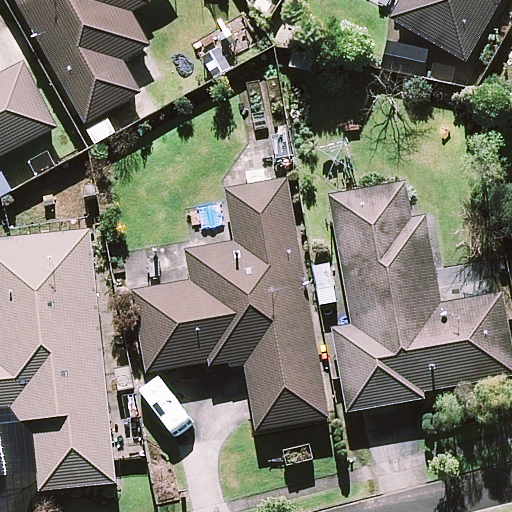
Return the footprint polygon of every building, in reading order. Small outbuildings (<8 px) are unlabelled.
[(16,0),(86,123),(112,108),(124,129),(152,113),(122,59),(149,44),(130,9),(146,0),(16,0)] [(401,0),(391,19),(466,61),(500,0),(401,0)] [(0,156),(56,129),(23,64),(0,75),(0,156)] [(327,417),(287,179),(226,189),(235,241),(188,249),(193,280),(135,290),(149,371),(245,355),(257,428),(327,417)] [(410,220),(404,185),(328,198),(350,320),(331,323),(347,411),(424,397),(423,390),(511,373),(511,354),(501,291),(441,302),(426,217),(410,220)] [(511,193),(496,199),(504,227),(511,224),(511,193)] [(116,482),(90,231),(0,240),(0,407),(11,406),(12,422),(33,419),(40,489),(116,482)]
